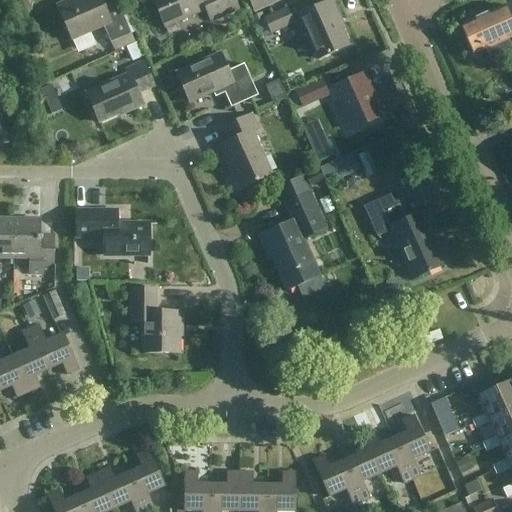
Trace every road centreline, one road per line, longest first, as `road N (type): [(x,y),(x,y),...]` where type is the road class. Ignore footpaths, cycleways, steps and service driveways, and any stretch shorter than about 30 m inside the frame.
road 1 (residential): [(230,407),(228,288),(177,173),(0,173)]
road 2 (residential): [(230,407),(334,406),(511,325)]
road 3 (residential): [(511,261),(399,7)]
road 4 (residential): [(1,469),(133,408),(230,407)]
